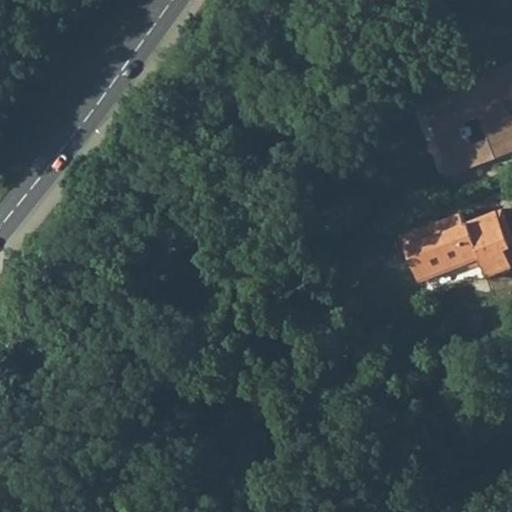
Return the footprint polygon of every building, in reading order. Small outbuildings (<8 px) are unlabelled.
[(511,113),(507,116),(501,100),(511,96),(511,64),(426,99),(454,170),(511,147),(511,113)] [(511,96),(501,100),(507,116),(511,113),(511,96)] [(500,209),(511,239),(511,219),(507,206),(500,209)] [(445,231),(409,245),(422,279),(483,255),(490,274),(511,265),(511,258),(508,248),(511,246),(511,239),(500,209),(466,222),(462,212),(441,221),(445,231)] [(405,235),(409,245),(445,231),(441,221),(405,235)] [(511,353),(503,357),(510,377),(511,375),(511,353)]
